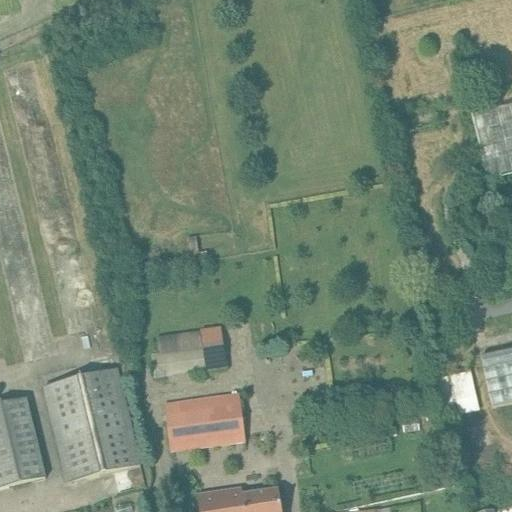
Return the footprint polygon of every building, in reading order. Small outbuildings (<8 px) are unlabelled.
[(511,351),(482,358),(484,371),(493,408),(511,404),(511,351)] [(44,388),(67,485),(140,467),(117,371),(44,388)] [(434,381),(439,404),(443,420),(479,412),(471,373),(434,381)] [(239,395),(165,405),(171,454),(246,444),(239,395)] [(0,406),(0,491),(45,480),(26,401),(0,406)] [(296,437),(298,450),(309,448),(307,435),(296,437)] [(197,497),(199,511),(281,511),(278,491),(242,496),(241,490),(197,497)]
